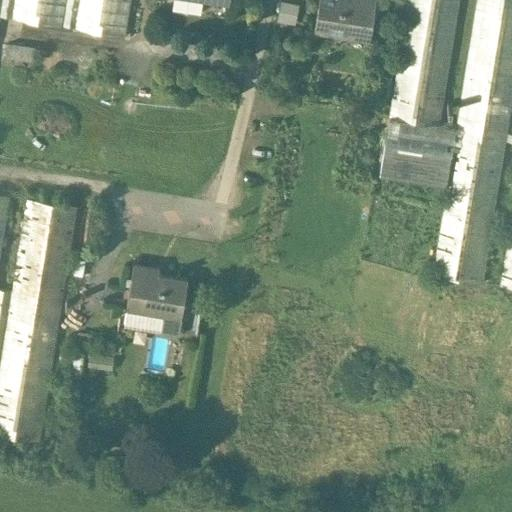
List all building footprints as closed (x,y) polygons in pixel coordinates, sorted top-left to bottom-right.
[(132,0),(0,0),(0,17),(0,16),(127,36),(132,0)] [(295,22),(299,3),(287,0),(281,0),(278,18),(295,22)] [(319,0),(315,31),(316,30),(369,38),(369,40),(370,40),(375,0),(319,0)] [(511,109),(511,0),(477,0),(457,125),(441,123),(460,0),(408,0),(389,117),(390,117),(456,128),(452,155),(433,275),(484,283),(507,141),(511,141),(511,212),(500,286),(511,287),(511,134),(508,133),(511,109)] [(36,48),(8,44),(6,57),(34,61),(36,48)] [(456,128),(390,117),(385,144),(452,155),(456,128)] [(452,155),(385,144),(380,176),(447,187),(452,155)] [(0,266),(11,195),(0,193),(0,433),(41,440),(79,206),(27,198),(12,290),(0,288),(0,266)] [(82,206),(75,251),(87,253),(95,208),(82,206)] [(188,277),(159,272),(160,267),(134,262),(127,308),(128,307),(181,316),(181,317),(188,277)] [(88,364),(110,368),(112,353),(90,349),(88,364)] [(209,458),(173,451),(169,472),(205,479),(209,458)]
